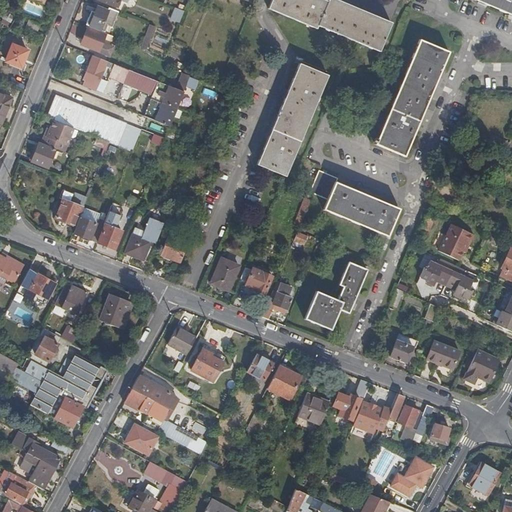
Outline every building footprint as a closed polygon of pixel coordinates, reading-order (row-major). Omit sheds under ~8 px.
[(328,0),(328,1),(326,0),(272,0),(269,8),(317,28),(319,25),(380,51),(392,22),(339,0),(328,0)] [(511,0),(480,0),(511,13),(511,0)] [(118,12),(109,7),(107,10),(97,6),(94,12),(92,11),(86,24),(105,32),(106,28),(111,30),(118,12)] [(184,11),(174,7),(170,19),(179,23),(184,11)] [(2,21),(12,25),(17,16),(6,12),(2,21)] [(25,21),(19,18),(16,24),(23,27),(25,21)] [(23,27),(34,32),(37,24),(27,20),(23,27)] [(150,25),(141,48),(147,51),(155,27),(150,25)] [(109,45),(112,38),(87,28),(80,44),(109,56),(113,46),(109,45)] [(404,157),(450,52),(419,38),(375,144),(404,157)] [(21,68),(27,51),(11,46),(5,63),(21,68)] [(95,57),(84,86),(97,91),(106,68),(112,70),(114,64),(95,57)] [(130,71),(114,64),(112,70),(109,77),(124,83),(130,71)] [(287,177),(330,76),(301,64),(258,165),(287,177)] [(158,82),(130,71),(124,83),(153,94),(158,82)] [(183,92),(190,77),(182,73),(176,89),(183,92)] [(161,83),(158,82),(153,94),(155,95),(161,83)] [(153,101),(176,110),(183,92),(176,89),(161,83),(155,95),(153,101)] [(115,143),(125,123),(54,94),(45,115),(115,143)] [(0,125),(0,126),(10,100),(0,96),(0,125)] [(153,101),(147,117),(170,126),(176,110),(153,101)] [(44,136),(41,142),(63,151),(69,136),(72,128),(54,121),(50,129),(47,137),(44,136)] [(132,153),(141,130),(125,123),(115,143),(114,145),(132,153)] [(105,149),(108,143),(95,138),(92,144),(105,149)] [(204,144),(194,140),(192,146),(202,150),(204,144)] [(497,140),(494,147),(506,152),(509,145),(497,140)] [(38,143),(30,163),(46,170),(55,150),(38,143)] [(447,166),(444,173),(457,179),(465,182),(469,173),(459,169),(458,171),(447,166)] [(387,236),(388,233),(398,209),(336,184),(338,180),(318,171),(310,191),(330,199),(325,210),(387,236)] [(72,227),(84,196),(74,192),(74,194),(60,188),(57,196),(60,198),(51,218),(72,227)] [(301,224),(310,200),(304,197),(299,211),(298,211),(293,221),(301,224)] [(99,214),(83,208),(78,219),(72,235),(88,242),(94,226),(96,221),(99,214)] [(111,209),(104,228),(114,232),(121,214),(111,209)] [(426,216),(421,228),(428,231),(434,220),(426,216)] [(134,228),(123,254),(143,262),(151,242),(154,244),(162,224),(149,218),(143,232),(134,228)] [(88,242),(94,245),(103,224),(96,221),(94,226),(88,242)] [(461,262),(465,253),(469,243),(472,244),(476,235),(451,224),(439,252),(461,262)] [(184,232),(196,238),(199,231),(187,226),(184,232)] [(114,232),(104,228),(97,246),(113,253),(121,235),(114,232)] [(308,240),(310,235),(298,230),(296,235),(308,240)] [(177,263),(186,243),(169,236),(161,256),(177,263)] [(511,255),(511,256),(502,277),(511,281),(511,255)] [(8,261),(0,256),(0,281),(5,284),(8,279),(12,281),(21,264),(10,258),(8,261)] [(228,291),(238,266),(221,259),(211,284),(228,291)] [(454,266),(440,259),(437,265),(429,261),(426,267),(424,267),(419,276),(427,280),(426,281),(434,284),(435,283),(445,288),(453,272),(451,271),(454,266)] [(304,320),(330,330),(339,309),(348,313),(366,270),(347,262),(333,299),(315,291),(304,320)] [(21,264),(12,281),(15,283),(24,266),(21,264)] [(245,265),(239,281),(246,283),(247,285),(255,289),(266,294),(273,276),(253,267),(253,268),(245,265)] [(37,274),(29,269),(16,293),(42,307),(46,299),(28,289),(37,274)] [(472,281),(453,272),(445,288),(454,292),(453,293),(461,297),(462,295),(470,299),(474,290),(470,288),(472,281)] [(55,284),(37,274),(28,289),(46,299),(55,284)] [(86,293),(66,282),(55,304),(73,314),(80,302),(82,303),(86,293)] [(275,289),(266,312),(272,314),(276,303),(287,307),(292,296),(289,295),(291,290),(280,285),(278,291),(275,289)] [(396,287),(389,304),(395,306),(402,290),(396,287)] [(122,328),(132,304),(109,295),(100,320),(122,328)] [(511,302),(507,312),(505,312),(498,324),(511,331),(511,302)] [(424,318),(434,321),(439,307),(430,303),(424,318)] [(74,344),(80,331),(70,325),(62,338),(74,344)] [(187,353),(196,337),(175,325),(166,342),(187,353)] [(31,358),(53,371),(60,358),(53,354),(62,338),(45,328),(43,327),(27,356),(31,358)] [(413,352),(418,342),(399,333),(390,356),(405,363),(407,359),(409,359),(413,351),(413,352)] [(454,368),(460,351),(435,340),(428,358),(454,368)] [(210,380),(221,361),(209,355),(210,353),(201,348),(190,368),(210,380)] [(479,349),(477,351),(470,367),(465,377),(476,382),(478,377),(490,383),(501,359),(479,349)] [(470,367),(477,351),(474,349),(467,365),(470,367)] [(0,352),(0,365),(12,372),(16,365),(17,362),(0,352)] [(107,369),(75,352),(62,376),(61,375),(56,385),(66,390),(68,386),(91,398),(107,369)] [(272,365),(255,355),(246,372),(263,382),(272,365)] [(86,408),(91,398),(68,386),(66,390),(56,385),(61,375),(53,371),(31,358),(24,369),(16,365),(12,372),(7,381),(21,389),(17,397),(56,418),(66,398),(83,406),(86,408)] [(177,371),(182,362),(179,360),(174,369),(177,371)] [(302,375),(280,363),(268,388),(290,400),(302,375)] [(173,377),(177,371),(174,369),(173,368),(169,375),(173,377)] [(139,374),(132,388),(169,408),(174,396),(168,390),(139,374)] [(359,379),(354,394),(363,397),(368,382),(359,379)] [(132,388),(125,401),(146,413),(149,408),(165,416),(169,408),(132,388)] [(349,397),(334,391),(329,401),(329,403),(340,408),(338,413),(353,419),(361,399),(351,394),(349,397)] [(298,415),(321,424),(329,403),(329,401),(307,392),(298,415)] [(404,396),(398,393),(391,410),(388,419),(394,422),(404,396)] [(66,398),(56,418),(72,426),(83,406),(66,398)] [(369,404),(363,401),(354,425),(381,436),(385,426),(388,419),(391,410),(384,407),(383,410),(376,407),(377,406),(370,403),(369,404)] [(423,413),(405,405),(398,422),(406,425),(401,438),(408,441),(412,443),(414,438),(417,432),(417,430),(423,413)] [(432,407),(426,405),(423,413),(417,430),(417,432),(422,435),(432,407)] [(146,413),(141,422),(157,430),(164,418),(165,416),(149,408),(146,413)] [(157,430),(201,455),(208,442),(164,418),(157,430)] [(394,422),(388,419),(385,426),(392,429),(394,422)] [(149,454),(158,436),(135,424),(125,441),(149,454)] [(448,437),(450,428),(434,424),(429,439),(449,445),(451,438),(448,437)] [(26,451),(54,466),(60,457),(41,447),(43,443),(28,436),(28,437),(17,431),(11,443),(20,448),(26,451)] [(66,454),(70,446),(56,439),(52,447),(66,454)] [(23,457),(26,451),(20,448),(17,454),(23,457)] [(371,480),(386,485),(397,454),(380,449),(370,477),(372,478),(371,480)] [(43,488),(54,466),(26,451),(23,457),(36,465),(28,480),(35,484),(43,488)] [(422,485),(434,466),(416,456),(405,475),(422,485)] [(188,481),(150,460),(143,472),(165,484),(167,482),(183,490),(188,481)] [(469,483),(487,493),(499,472),(481,462),(469,483)] [(28,480),(10,470),(0,489),(0,493),(8,498),(20,504),(27,508),(30,504),(26,502),(35,484),(28,480)] [(332,478),(345,484),(347,479),(334,474),(332,478)] [(156,499),(137,489),(128,506),(139,511),(171,511),(159,505),(157,510),(152,507),(156,499)] [(286,511),(287,511),(312,511),(313,511),(309,509),(311,505),(306,503),(308,497),(294,490),(287,507),(286,511)] [(383,511),(388,501),(385,499),(363,491),(359,499),(352,496),(345,511),(383,511)] [(339,511),(308,497),(306,503),(311,505),(309,509),(313,511),(315,511),(339,511)] [(34,511),(27,508),(20,504),(8,498),(1,511),(8,511),(12,506),(17,508),(15,511),(34,511)] [(232,511),(211,500),(204,511),(232,511)] [(263,511),(265,508),(251,501),(245,511),(263,511)]
